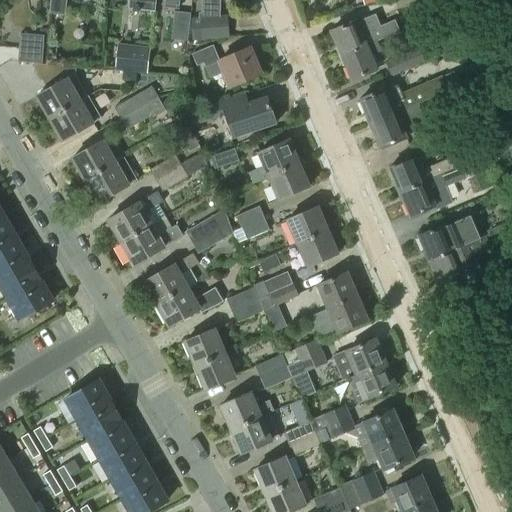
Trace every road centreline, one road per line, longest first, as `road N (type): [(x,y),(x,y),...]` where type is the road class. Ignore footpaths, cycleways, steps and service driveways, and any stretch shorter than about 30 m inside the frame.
road 1 (residential): [(488,511),(274,0)]
road 2 (residential): [(0,123),(116,320)]
road 3 (residential): [(116,320),(224,511)]
road 4 (residential): [(0,390),(116,320)]
